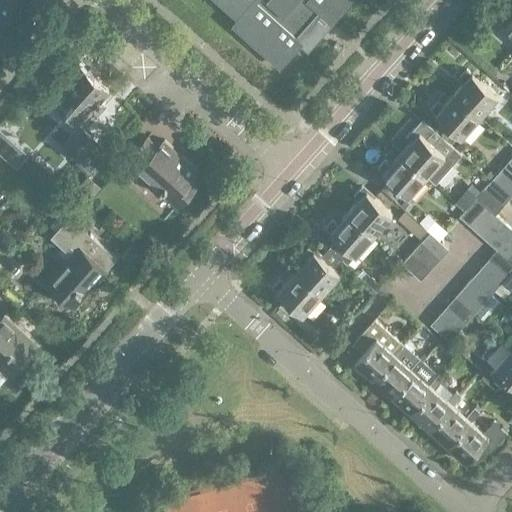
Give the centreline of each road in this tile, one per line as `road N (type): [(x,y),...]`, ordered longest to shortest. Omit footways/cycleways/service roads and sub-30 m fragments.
road 1 (residential): [(465,511),(201,278)]
road 2 (residential): [(0,505),(201,278)]
road 3 (residential): [(293,172),(103,0)]
road 4 (residential): [(293,172),(447,0)]
road 5 (residential): [(201,278),(293,172)]
